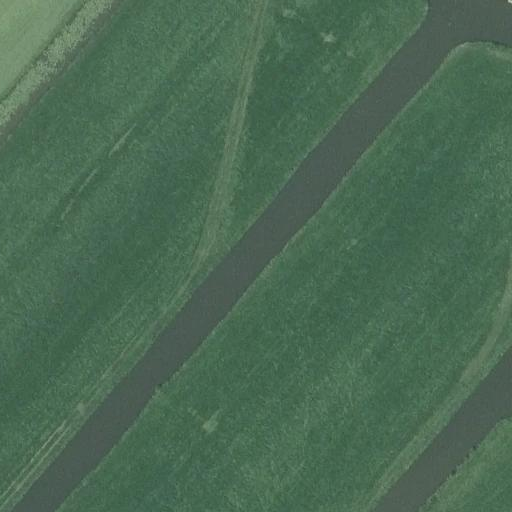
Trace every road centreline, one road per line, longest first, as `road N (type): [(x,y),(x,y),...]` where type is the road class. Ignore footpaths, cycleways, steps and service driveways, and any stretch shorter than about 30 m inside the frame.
road 1 (track): [(265,0),(203,254),(0,493)]
road 2 (track): [(511,264),(486,352),(357,511)]
